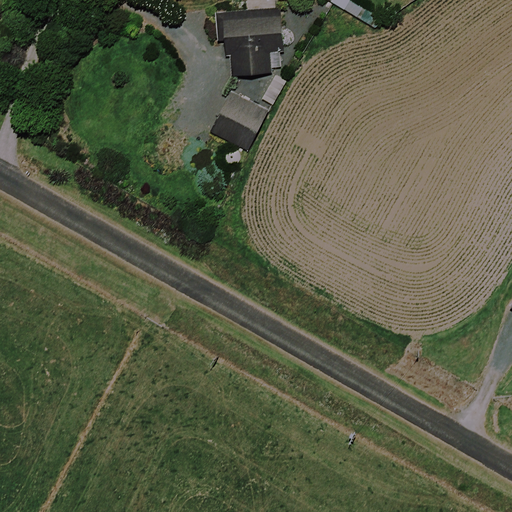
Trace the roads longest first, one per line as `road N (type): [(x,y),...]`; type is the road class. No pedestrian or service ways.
road 1 (residential): [(511,467),(0,176)]
road 2 (unknown): [(0,161),(70,0)]
